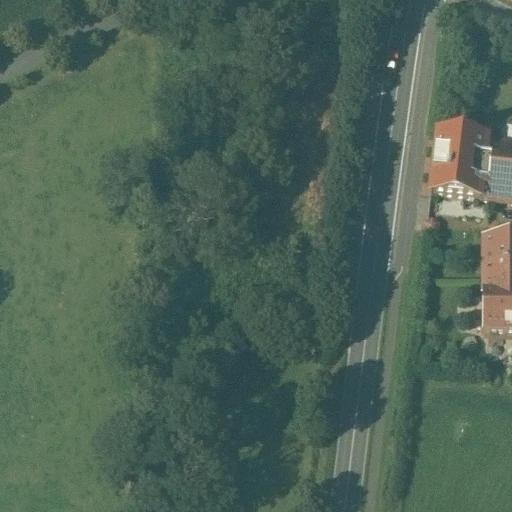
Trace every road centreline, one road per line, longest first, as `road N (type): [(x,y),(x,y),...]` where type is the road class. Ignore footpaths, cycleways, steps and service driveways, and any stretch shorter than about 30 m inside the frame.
road 1 (primary): [(410,0),(345,511)]
road 2 (unclassified): [(143,0),(0,71)]
